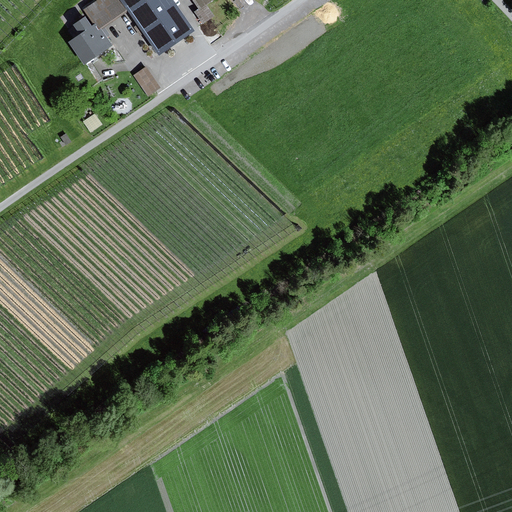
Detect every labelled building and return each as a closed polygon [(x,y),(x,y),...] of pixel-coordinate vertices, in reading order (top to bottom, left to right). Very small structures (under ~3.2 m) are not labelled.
[(119,0),(98,0),(83,10),(94,25),(98,31),(101,29),(128,11),(119,0)] [(172,0),(119,0),(128,11),(159,57),(195,32),(172,0)] [(187,0),(196,11),(196,12),(206,5),(212,0),(187,0)] [(214,17),(206,5),(196,12),(196,11),(194,13),(202,25),(214,17)] [(85,31),(80,35),(96,58),(113,47),(101,29),(98,31),(94,25),(91,27),(85,18),(79,22),(85,31)] [(146,68),(134,76),(148,97),(160,89),(146,68)] [(97,113),(85,121),(92,132),(104,125),(97,113)] [(66,134),(60,137),(66,146),(71,143),(66,134)]
